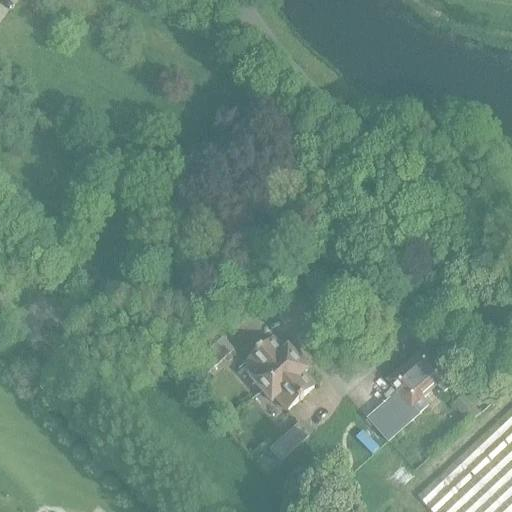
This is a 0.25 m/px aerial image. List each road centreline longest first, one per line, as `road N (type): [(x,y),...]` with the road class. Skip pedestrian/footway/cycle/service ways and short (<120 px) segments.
road 1 (unclassified): [(511,304),(395,169),(295,80),(236,0)]
road 2 (track): [(414,486),(511,391)]
